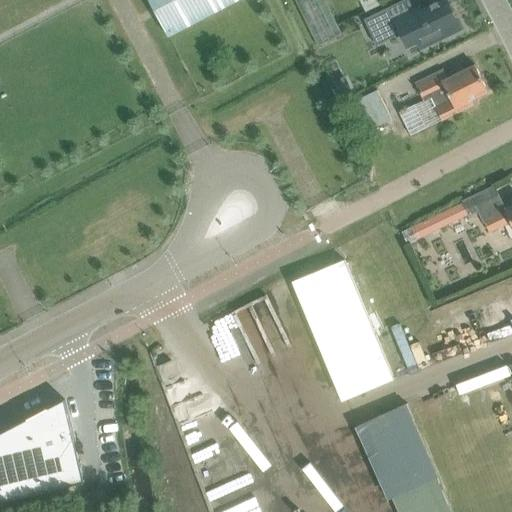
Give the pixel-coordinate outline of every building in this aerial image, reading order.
[(150,0),(170,37),(239,0),(150,0)] [(296,0),(319,45),(319,46),(342,34),(324,0),(296,0)] [(377,0),(359,0),(366,12),(380,5),(377,0)] [(409,0),(403,0),(364,19),(365,21),(377,14),(383,26),(396,19),(403,33),(409,46),(419,42),(422,48),(459,30),(444,0),(420,12),(418,8),(414,10),(409,0)] [(471,99),(488,91),(476,65),(447,78),(444,70),(416,83),(422,97),(424,96),(426,101),(432,98),(442,120),(474,106),(471,99)] [(345,76),(334,82),(342,98),(353,93),(345,76)] [(366,131),(392,119),(378,90),(352,102),(366,131)] [(465,203),(403,233),(408,244),(470,215),(471,216),(480,211),(498,203),(502,201),(495,187),(464,202),(465,203)] [(511,205),(506,208),(507,209),(502,212),(498,203),(480,211),(484,220),(489,231),(511,221),(511,222),(511,205)] [(340,253),(283,277),(336,400),(392,375),(340,253)] [(72,397),(0,435),(0,501),(92,480),(72,397)] [(450,511),(405,402),(349,425),(381,497),(386,494),(394,511),(450,511)]
